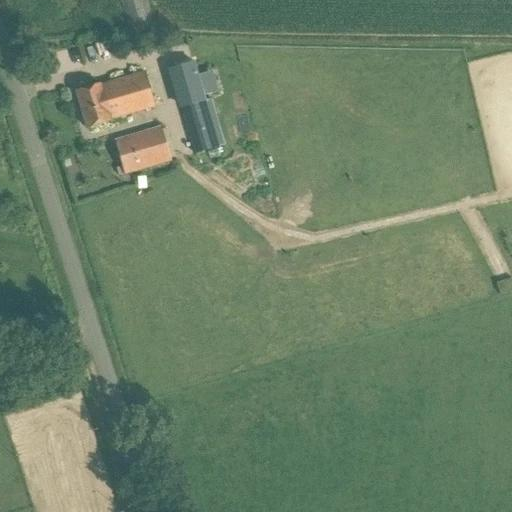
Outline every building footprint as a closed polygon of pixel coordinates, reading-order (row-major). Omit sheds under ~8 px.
[(147,0),(119,0),(125,16),(130,34),(131,36),(156,28),(147,0)] [(198,58),(169,66),(182,110),(208,101),(207,98),(209,97),(198,58)] [(102,85),(77,92),(88,129),(112,122),(112,119),(155,106),(146,74),(102,86),(102,85)] [(208,101),(182,110),(195,154),(221,147),(208,101)] [(162,127),(115,141),(125,176),(173,162),(162,127)]
